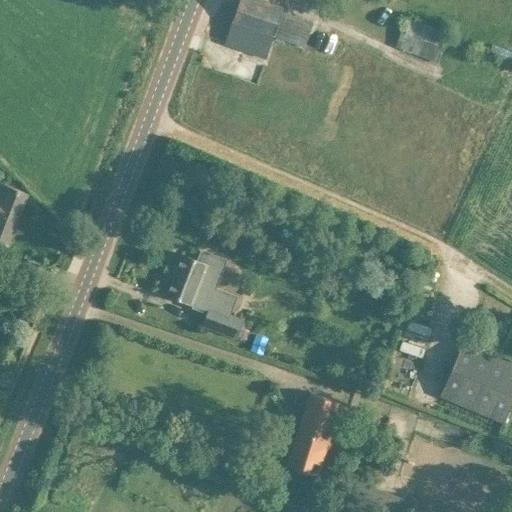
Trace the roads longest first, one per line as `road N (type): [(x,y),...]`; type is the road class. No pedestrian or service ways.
road 1 (tertiary): [(0,508),(195,0)]
road 2 (unknown): [(151,114),(439,245),(511,290)]
